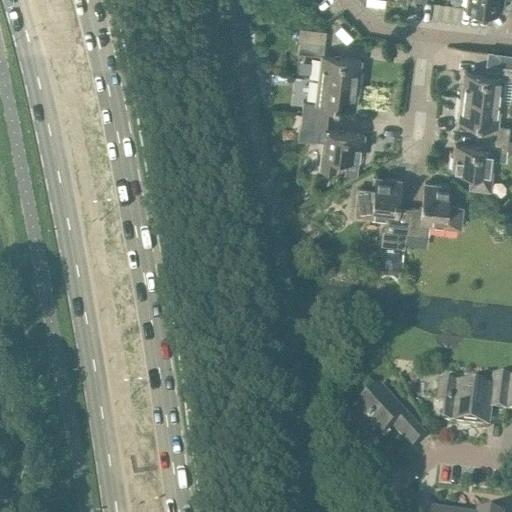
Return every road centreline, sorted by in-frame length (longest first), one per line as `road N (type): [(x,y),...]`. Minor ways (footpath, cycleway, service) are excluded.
road 1 (primary): [(8,0),(59,217),(108,511)]
road 2 (primary): [(185,511),(161,338),(94,0)]
road 3 (residential): [(511,461),(433,451),(396,486),(394,511)]
road 4 (residential): [(415,161),(423,37)]
